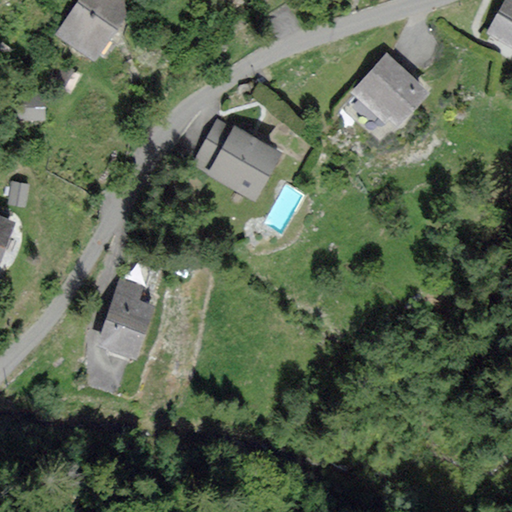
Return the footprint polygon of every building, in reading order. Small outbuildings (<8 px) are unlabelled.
[(128,4),(121,0),(83,0),(62,34),(94,55),(128,4)] [(511,0),(507,0),(492,30),(511,40),(511,0)] [(426,93),(387,58),(359,88),(399,124),(426,93)] [(277,154),(218,122),(196,162),(255,194),(277,154)] [(28,185),(14,183),(11,202),(25,204),(28,185)] [(0,255),(12,223),(0,218),(0,255)] [(140,287),(123,282),(103,343),(136,354),(152,308),(135,302),(140,287)]
